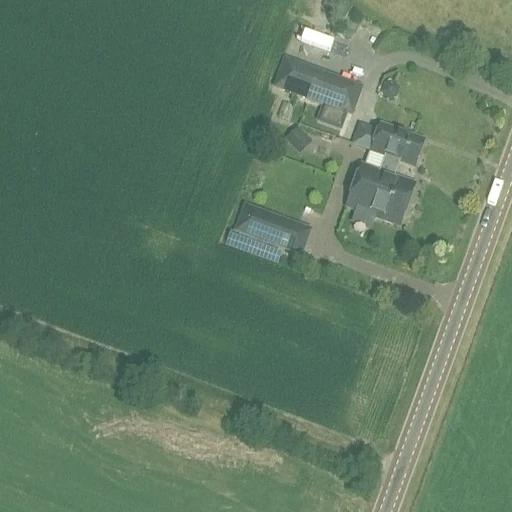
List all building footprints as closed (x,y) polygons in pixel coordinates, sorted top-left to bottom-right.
[(341,0),(332,0),(326,9),(343,21),(353,7),(341,0)] [(351,115),(361,90),(307,68),(297,93),(351,115)] [(300,124),(289,135),(306,150),(317,138),(300,124)] [(384,158),(399,164),(399,163),(414,169),(424,143),(381,126),(371,152),(384,157),(384,158)] [(393,179),(399,164),(384,158),(378,173),(361,166),(345,208),(398,228),(414,187),(393,179)] [(296,227),(244,209),(236,233),(288,251),(289,250),(283,248),(290,226),(296,227)]
